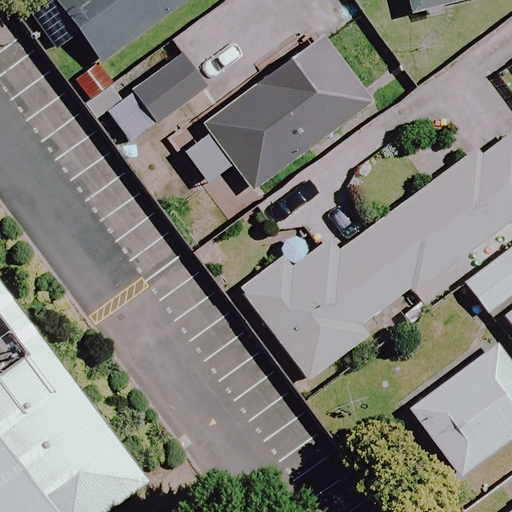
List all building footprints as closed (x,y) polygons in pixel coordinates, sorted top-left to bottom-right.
[(181,0),(57,0),(101,59),(181,0)] [(466,0),(409,0),(415,17),(466,0)] [(367,97),(319,35),(206,122),(255,184),(367,97)] [(205,83),(180,50),(101,109),(126,143),(205,83)] [(511,223),(511,143),(506,135),(336,256),(328,245),(289,272),(282,261),(238,293),(304,386),(367,341),(360,331),(511,223)] [(511,297),(511,252),(510,250),(461,287),(485,318),(511,297)] [(0,511),(113,511),(147,488),(0,291),(0,511)] [(511,314),(503,322),(511,333),(511,314)] [(511,440),(511,372),(495,349),(408,414),(458,481),(511,440)]
